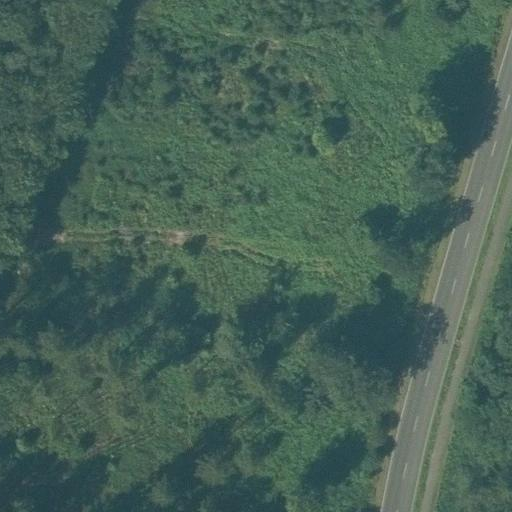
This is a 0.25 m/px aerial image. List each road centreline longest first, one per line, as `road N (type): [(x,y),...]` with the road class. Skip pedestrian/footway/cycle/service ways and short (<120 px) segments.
road 1 (primary): [(398,511),(441,305),(511,79)]
road 2 (track): [(0,214),(85,0)]
